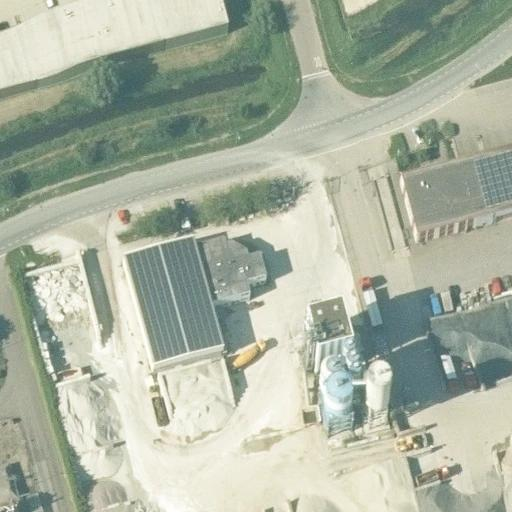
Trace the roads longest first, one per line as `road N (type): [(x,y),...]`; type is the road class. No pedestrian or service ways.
road 1 (unknown): [(298,147),(318,208),(311,284),(243,410),(219,432),(183,447),(136,436),(65,212)]
road 2 (unknown): [(330,138),(432,406),(458,421),(511,415)]
road 3 (unclassified): [(0,241),(90,201),(330,138)]
road 4 (unclassified): [(330,138),(451,82),(511,32)]
road 5 (unknown): [(136,436),(161,497),(277,472)]
road 6 (unknown): [(0,241),(31,397)]
road 7 (unclassified): [(330,138),(293,0)]
